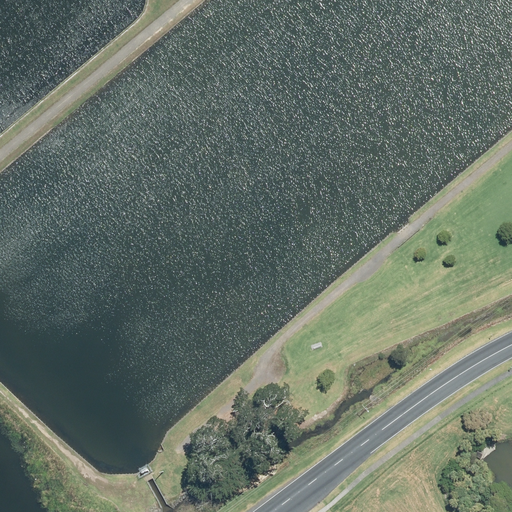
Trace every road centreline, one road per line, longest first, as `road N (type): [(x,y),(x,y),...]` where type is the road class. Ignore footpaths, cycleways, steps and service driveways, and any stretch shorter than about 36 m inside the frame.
road 1 (track): [(155,472),(257,383),(284,336),(511,143)]
road 2 (tertiary): [(511,343),(272,511)]
road 3 (track): [(0,154),(189,0)]
road 4 (track): [(0,392),(100,482),(145,478)]
